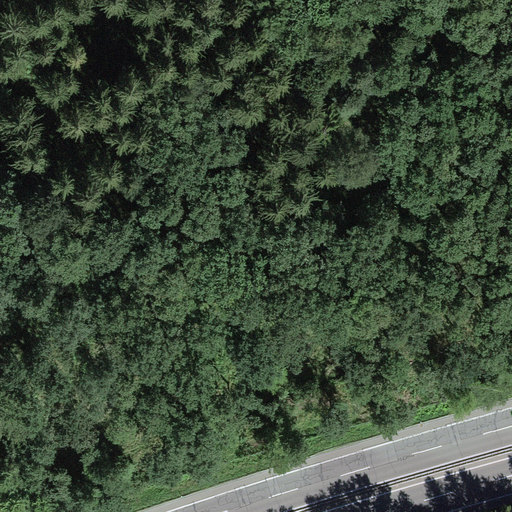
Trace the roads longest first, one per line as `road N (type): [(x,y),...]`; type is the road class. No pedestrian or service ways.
road 1 (motorway): [(511,425),(222,511)]
road 2 (motorway): [(388,511),(511,476)]
